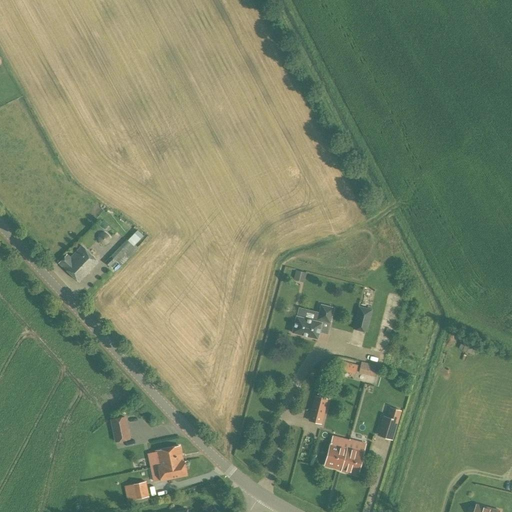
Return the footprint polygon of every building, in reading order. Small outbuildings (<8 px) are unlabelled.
[(120,265),(126,259),(136,248),(126,239),(105,262),(110,267),(115,261),(117,263),(118,262),(120,265)] [(98,262),(81,246),(70,257),(67,254),(59,263),(79,282),(98,262)] [(304,283),(306,273),(296,270),(293,280),(304,283)] [(330,322),(333,308),(321,305),(319,314),(315,313),(313,320),(296,316),(292,333),(317,339),(322,321),(330,322)] [(366,332),(371,310),(358,307),(353,329),(366,332)] [(357,373),(359,365),(343,359),(340,367),(357,373)] [(375,377),(378,365),(362,361),(359,373),(375,377)] [(321,424),(328,399),(314,395),(308,421),(321,424)] [(393,440),(401,410),(389,407),(386,417),(383,416),(377,436),(393,440)] [(115,442),(130,439),(125,416),(110,419),(115,442)] [(341,470),(347,449),(330,445),(324,465),(341,470)] [(182,461),(181,456),(179,446),(156,451),(158,460),(160,466),(182,461)] [(356,451),(347,449),(341,470),(341,472),(357,476),(364,450),(356,448),(356,451)] [(160,466),(158,466),(161,480),(186,474),(183,460),(182,461),(160,466)] [(134,500),(149,496),(146,481),(131,484),(131,485),(127,486),(130,500),(133,499),(134,500)]
